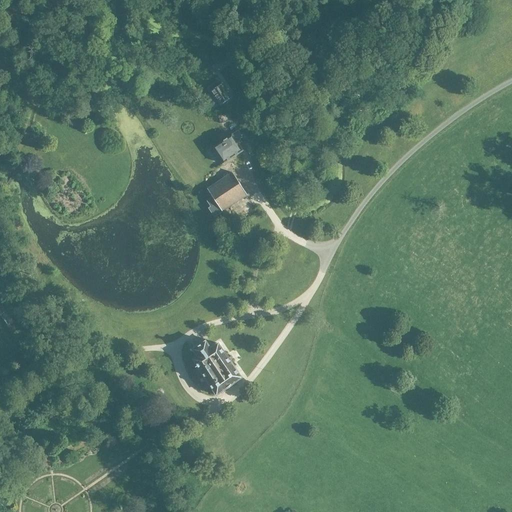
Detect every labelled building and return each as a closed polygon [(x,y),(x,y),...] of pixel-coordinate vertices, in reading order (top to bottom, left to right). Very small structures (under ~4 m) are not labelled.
[(231,98),(222,84),(211,91),(220,105),(231,98)] [(232,134),(212,147),(223,164),(243,151),(232,134)] [(209,208),(215,217),(247,195),(232,173),(221,180),(208,189),(213,197),(207,201),(211,206),(209,208)] [(7,323),(13,320),(6,310),(0,313),(7,323)] [(193,361),(217,394),(242,377),(218,343),(211,348),(206,342),(193,351),(198,358),(193,361)]
